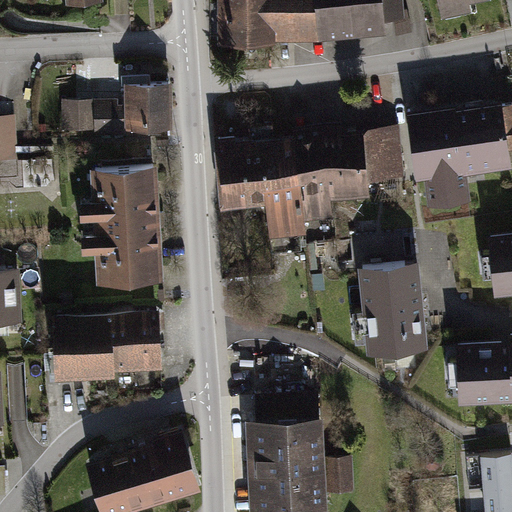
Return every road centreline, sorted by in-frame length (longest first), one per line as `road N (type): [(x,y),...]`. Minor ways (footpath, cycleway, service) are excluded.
road 1 (residential): [(193,95),(215,511)]
road 2 (residential): [(193,95),(511,39)]
road 3 (residential): [(188,39),(0,52)]
